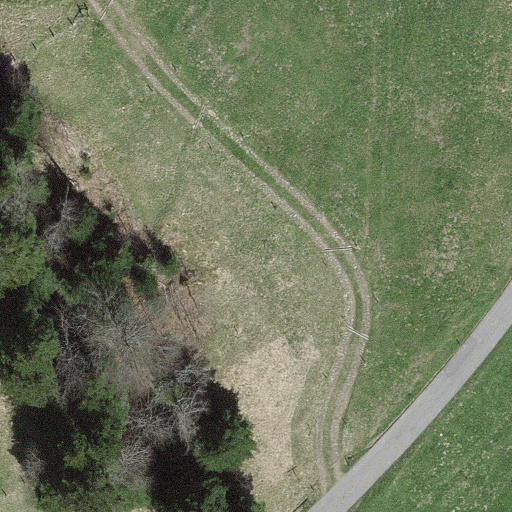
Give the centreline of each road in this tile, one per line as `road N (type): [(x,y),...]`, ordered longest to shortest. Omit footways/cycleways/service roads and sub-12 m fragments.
road 1 (track): [(332,504),(330,416),(358,335),(355,272),(148,65),(104,0)]
road 2 (unclassified): [(511,316),(497,342),(332,504)]
